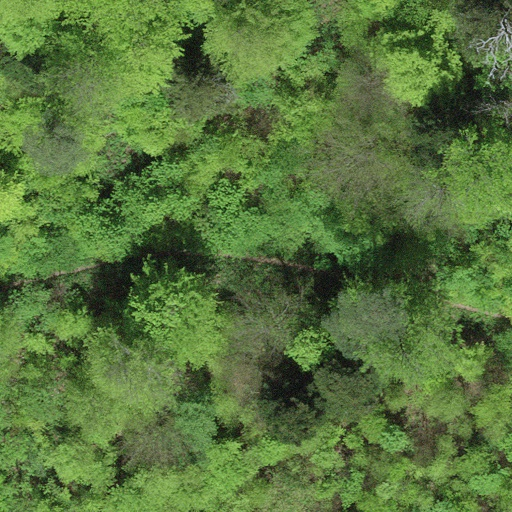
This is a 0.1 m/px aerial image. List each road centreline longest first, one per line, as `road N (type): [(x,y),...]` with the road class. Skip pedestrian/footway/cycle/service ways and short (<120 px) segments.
road 1 (track): [(511,304),(198,240),(0,274)]
road 2 (track): [(393,279),(511,215)]
